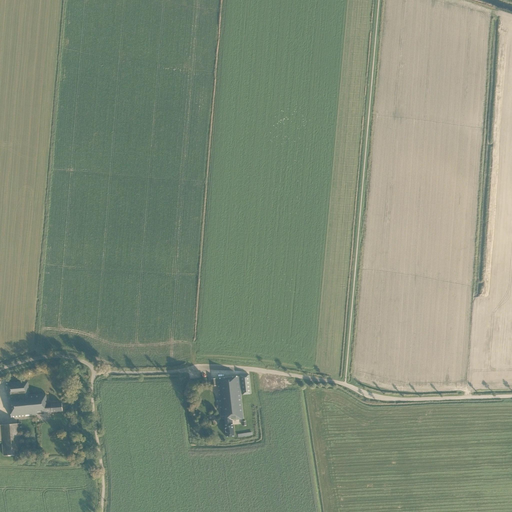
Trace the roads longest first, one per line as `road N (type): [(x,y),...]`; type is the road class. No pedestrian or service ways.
road 1 (unclassified): [(511,395),(397,399),(231,366),(96,368)]
road 2 (unclassified): [(101,511),(96,368)]
